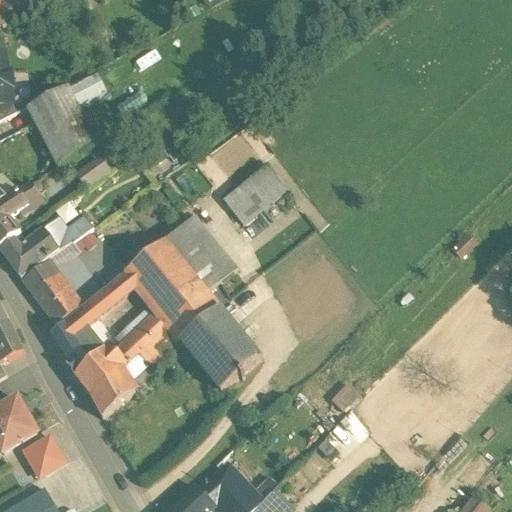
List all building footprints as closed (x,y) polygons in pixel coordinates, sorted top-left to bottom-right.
[(33,0),(13,0),(0,6),(0,28),(37,10),(33,0)] [(33,0),(37,10),(37,11),(64,0),(33,0)] [(4,57),(0,57),(0,107),(12,106),(9,89),(13,88),(11,73),(7,73),(4,57)] [(84,105),(110,93),(101,75),(76,86),(84,105)] [(67,91),(55,97),(28,111),(58,169),(95,145),(67,91)] [(12,106),(0,107),(0,124),(17,116),(12,106)] [(99,163),(77,179),(86,191),(110,173),(103,164),(99,163)] [(284,195),(264,170),(225,202),(245,227),(284,195)] [(30,188),(19,195),(28,210),(39,203),(30,188)] [(6,202),(0,205),(0,228),(2,227),(7,224),(28,210),(19,195),(8,201),(6,202)] [(58,221),(43,232),(59,254),(69,247),(73,245),(74,247),(93,233),(94,232),(85,220),(67,233),(58,221)] [(197,283),(206,294),(234,271),(193,221),(165,244),(197,283)] [(12,231),(7,224),(2,227),(7,234),(12,231)] [(2,227),(0,228),(0,250),(14,241),(13,240),(12,241),(7,234),(2,227)] [(20,249),(6,260),(21,282),(59,254),(43,232),(20,249)] [(14,241),(0,250),(0,252),(6,260),(20,249),(14,241)] [(165,244),(125,276),(136,290),(157,316),(197,283),(165,244)] [(80,310),(47,266),(23,283),(56,328),(80,310)] [(125,276),(64,326),(74,341),(136,290),(125,276)] [(197,283),(157,316),(180,344),(220,312),(206,294),(197,283)] [(0,307),(0,331),(9,327),(0,307)] [(220,312),(180,344),(221,395),(230,387),(242,377),(261,362),(220,312)] [(74,341),(64,326),(49,338),(75,379),(90,366),(74,341)] [(0,331),(0,367),(24,356),(9,327),(0,331)] [(144,330),(118,355),(127,366),(138,356),(149,345),(153,340),(144,330)] [(153,340),(149,345),(160,357),(174,344),(164,330),(153,340)] [(149,345),(138,356),(149,368),(160,357),(149,345)] [(75,379),(91,400),(120,373),(127,366),(118,355),(110,347),(90,366),(75,379)] [(120,373),(91,400),(103,421),(135,396),(120,373)] [(250,387),(242,377),(230,387),(238,397),(250,387)] [(261,418),(278,403),(268,391),(251,407),(261,418)] [(0,411),(8,406),(0,392),(0,411)] [(8,406),(0,411),(0,450),(3,456),(37,435),(17,401),(8,406)] [(49,442),(25,457),(41,484),(66,469),(49,442)] [(254,496),(227,469),(200,493),(201,494),(214,509),(213,510),(214,511),(256,511),(263,506),(254,496)] [(269,480),(254,496),(263,506),(270,498),(270,497),(278,489),(269,480)] [(13,511),(54,511),(44,494),(13,511)] [(201,494),(180,511),(211,511),(213,510),(214,509),(201,494)] [(256,511),(284,511),(285,511),(270,498),(263,506),(256,511)] [(462,511),(490,511),(472,499),(462,511)]
